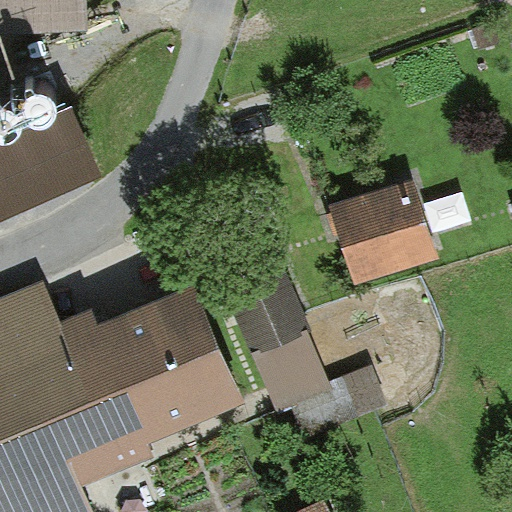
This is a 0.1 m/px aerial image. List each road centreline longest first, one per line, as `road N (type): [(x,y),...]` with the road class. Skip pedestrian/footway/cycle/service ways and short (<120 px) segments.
road 1 (residential): [(218,0),(173,116),(91,220),(0,258)]
road 2 (track): [(214,10),(0,44)]
